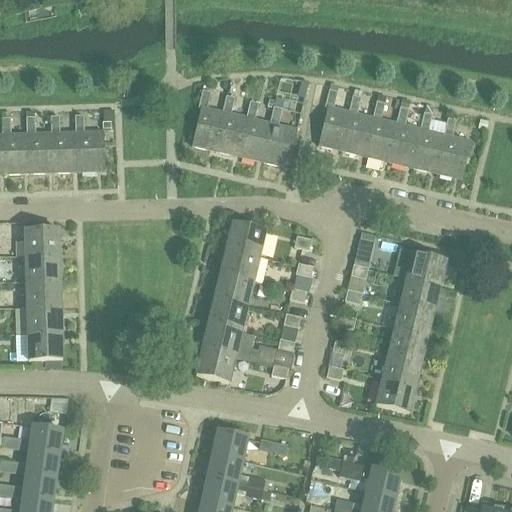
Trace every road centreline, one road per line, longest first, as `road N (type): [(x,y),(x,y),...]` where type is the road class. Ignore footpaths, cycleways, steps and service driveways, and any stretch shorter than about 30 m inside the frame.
road 1 (residential): [(0,213),(273,207),(340,220)]
road 2 (residential): [(301,417),(340,220)]
road 3 (residential): [(109,393),(301,417)]
road 4 (residential): [(340,220),(364,202),(511,234)]
road 5 (residential): [(301,417),(449,451)]
road 6 (residential): [(93,511),(109,393)]
